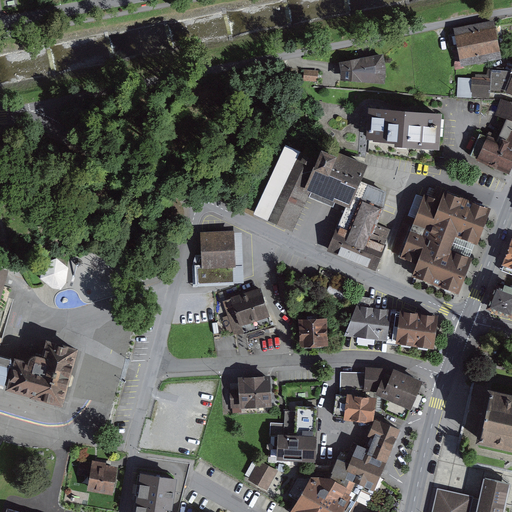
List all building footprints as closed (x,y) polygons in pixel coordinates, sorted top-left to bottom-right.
[(492,24),(457,30),(462,61),(497,55),(492,24)] [(382,56),(342,63),(344,79),(383,80),(383,68),(382,56)] [(317,72),(305,71),(304,79),(316,80),(317,72)] [(511,71),(494,71),(493,92),(506,92),(511,94),(511,71)] [(489,80),(473,79),(472,96),(488,97),(489,80)] [(511,162),(511,103),(503,100),(497,115),(509,119),(500,142),(481,135),(473,157),(509,170),(511,162)] [(440,115),(370,109),(368,138),(398,140),(398,143),(438,147),(440,115)] [(322,151),(315,169),(304,164),(278,223),(292,230),(310,189),(347,205),(357,181),(364,167),(337,155),(336,157),(322,151)] [(386,193),(357,181),(347,205),(330,249),(373,267),(388,230),(375,225),(382,207),(386,193)] [(440,202),(426,197),(404,255),(420,261),(415,274),(457,290),(468,260),(449,253),(456,235),(475,242),(487,210),(443,193),(440,202)] [(230,234),(202,235),(204,266),(197,266),(198,282),(232,280),(230,234)] [(511,245),(503,270),(511,272),(511,245)] [(511,291),(496,286),(489,307),(511,315),(511,313),(511,291)] [(260,292),(229,301),(238,333),(270,323),(260,292)] [(375,299),(360,298),(346,334),(387,340),(391,311),(373,309),(375,299)] [(435,317),(391,311),(387,340),(431,345),(435,317)] [(325,320),(301,321),(302,345),(326,344),(325,320)] [(62,403),(76,350),(47,342),(42,358),(37,357),(34,356),(31,358),(29,361),(28,364),(14,360),(7,388),(62,403)] [(0,383),(3,385),(10,360),(0,357),(0,383)] [(389,397),(410,406),(419,384),(387,370),(367,369),(366,391),(378,392),(389,397)] [(240,385),(232,385),(233,406),(270,405),(268,377),(240,379),(240,385)] [(511,396),(490,392),(480,441),(511,447),(511,396)] [(374,400),(338,395),(335,417),(371,422),(374,400)] [(410,406),(389,397),(384,409),(405,418),(410,406)] [(285,411),(284,424),(284,434),(315,435),(316,408),(298,408),(297,412),(285,411)] [(396,431),(376,422),(363,451),(357,448),(352,459),(344,477),(361,484),(372,489),(396,431)] [(284,424),(271,423),(270,460),(314,462),(315,435),(284,434),(284,424)] [(331,479),(313,479),(306,491),(344,511),(345,511),(361,484),(344,477),(352,459),(341,455),(331,479)] [(116,468),(93,464),(89,489),(111,492),(116,468)] [(265,488),(275,472),(261,464),(251,480),(265,488)] [(167,511),(172,480),(143,475),(137,511),(167,511)] [(438,491),(433,511),(502,511),(506,494),(508,485),(484,480),(482,489),(479,500),(438,491)] [(344,511),(306,491),(294,511),(344,511)]
